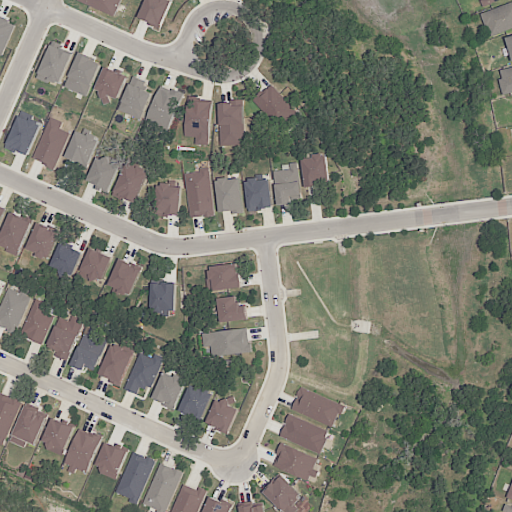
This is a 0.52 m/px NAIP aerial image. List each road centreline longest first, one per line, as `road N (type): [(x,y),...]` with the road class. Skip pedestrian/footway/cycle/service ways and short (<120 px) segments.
road 1 (residential): [(511,204),(170,244),(0,171)]
road 2 (residential): [(0,358),(239,465)]
road 3 (residential): [(239,465),(280,368),(266,235)]
road 4 (residential): [(234,74),(254,57),(256,31),(239,11),(213,8),(193,25),(191,52),(208,72),(234,74)]
road 5 (residential): [(35,0),(152,52),(191,52)]
